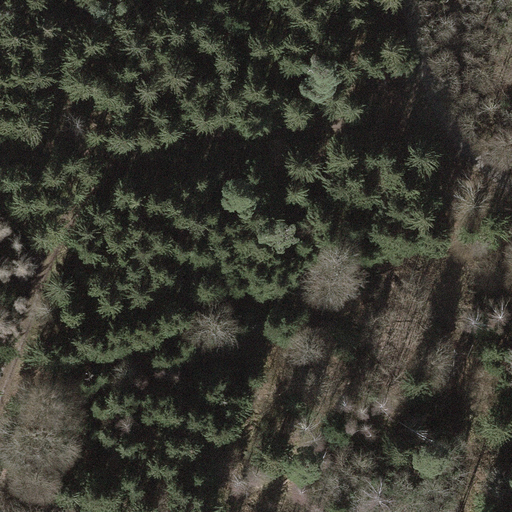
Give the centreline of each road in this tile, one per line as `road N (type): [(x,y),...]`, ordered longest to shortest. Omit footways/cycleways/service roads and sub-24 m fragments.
road 1 (track): [(447,131),(161,136),(0,155)]
road 2 (track): [(0,389),(64,194),(90,169),(161,136)]
road 3 (track): [(397,0),(447,131),(511,174)]
